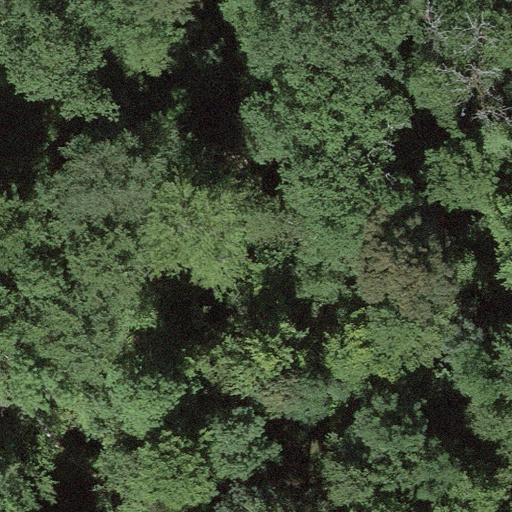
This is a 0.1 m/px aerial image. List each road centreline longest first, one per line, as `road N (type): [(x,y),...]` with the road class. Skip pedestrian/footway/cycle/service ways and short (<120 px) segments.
road 1 (track): [(293,511),(350,451),(511,347)]
road 2 (track): [(188,0),(72,76),(0,138)]
